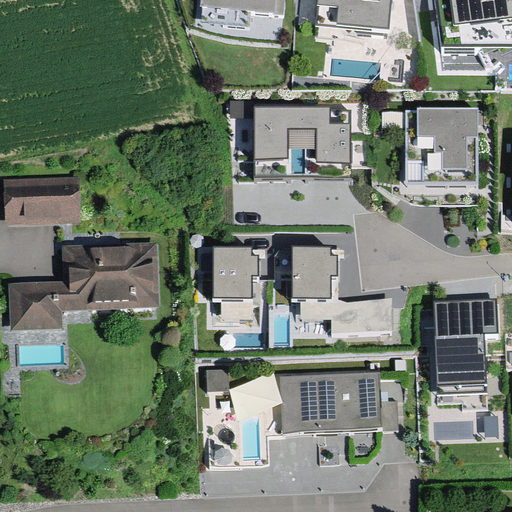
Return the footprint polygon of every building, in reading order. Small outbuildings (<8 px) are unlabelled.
[(273,0),(204,0),(204,5),(272,12),(273,0)] [(384,0),(321,0),(320,29),(382,34),(384,0)] [(434,0),(442,52),(511,51),(511,6),(509,0),(434,0)] [(351,115),(255,115),(255,180),(351,180),(351,115)] [(477,118),(410,118),(410,206),(477,206),(477,118)] [(6,186),(8,225),(74,221),(72,183),(6,186)] [(152,307),(151,251),(63,253),(64,289),(13,291),(14,330),(56,329),(56,310),(152,307)] [(257,255),(219,254),(218,303),(257,303),(257,281),(264,281),(264,263),(257,263),(257,255)] [(335,254),(298,255),(299,305),(336,304),(335,282),(344,282),(343,262),(335,262),(335,254)] [(497,304),(435,305),(438,397),(485,396),(483,339),(498,339),(497,304)] [(283,433),(382,429),(383,432),(399,431),(398,401),(381,402),(380,372),(280,377),(283,433)]
